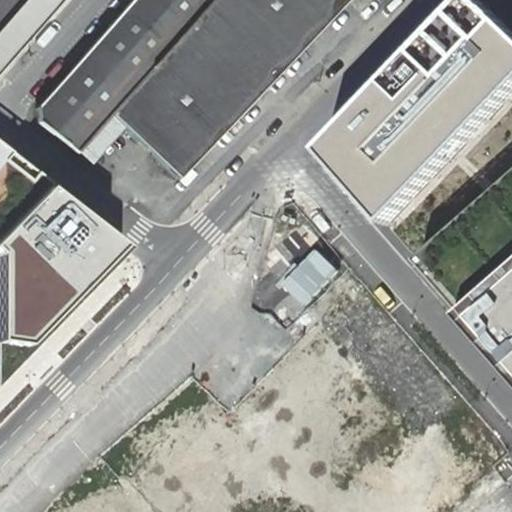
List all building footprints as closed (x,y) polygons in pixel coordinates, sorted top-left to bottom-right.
[(27,0),(0,32),(0,74),(65,0),(27,0)] [(37,124),(74,153),(107,116),(212,0),(131,0),(36,109),(37,124)] [(178,180),(349,0),(212,0),(107,116),(122,130),(178,180)] [(511,95),(511,30),(480,0),(467,0),(384,85),(317,153),(388,221),(511,95)] [(107,116),(74,153),(90,166),(122,130),(107,116)] [(38,184),(0,155),(0,226),(34,189),(38,184)] [(511,179),(419,261),(434,278),(468,317),(511,367),(511,179)] [(0,375),(113,252),(38,184),(34,189),(0,226),(0,375)] [(34,511),(301,511),(383,442),(384,423),(395,413),(376,392),(360,406),(274,306),(34,511)]
